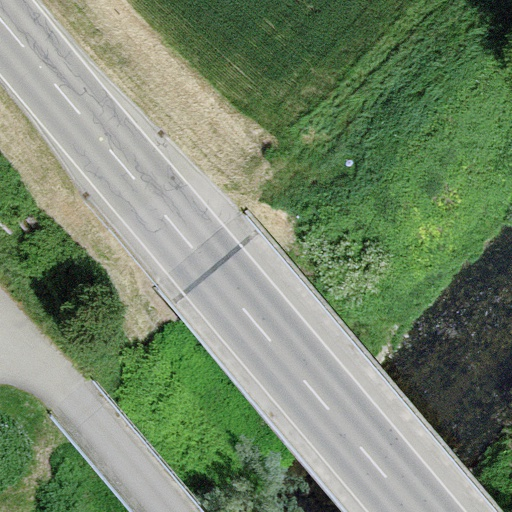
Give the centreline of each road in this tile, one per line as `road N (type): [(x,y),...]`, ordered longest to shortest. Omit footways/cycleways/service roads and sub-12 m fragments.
road 1 (tertiary): [(0,19),(414,511)]
road 2 (track): [(0,328),(74,388),(175,511)]
